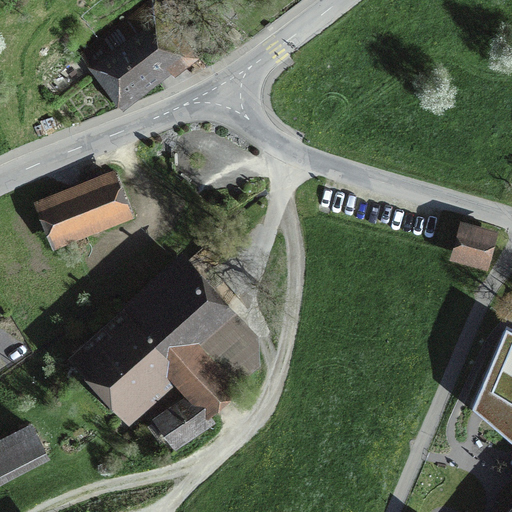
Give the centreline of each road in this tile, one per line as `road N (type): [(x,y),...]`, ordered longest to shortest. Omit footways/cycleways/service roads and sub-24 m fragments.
road 1 (residential): [(511,221),(294,152),(218,91)]
road 2 (residential): [(394,511),(488,286),(511,248)]
road 3 (unclassified): [(218,91),(0,179)]
road 4 (unclassified): [(218,91),(340,0)]
